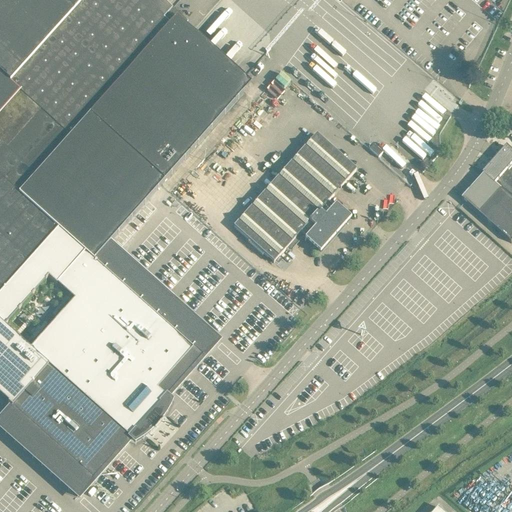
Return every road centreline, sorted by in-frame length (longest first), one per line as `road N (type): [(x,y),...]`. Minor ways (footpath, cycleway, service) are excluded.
road 1 (tertiary): [(156,511),(451,182),(511,59)]
road 2 (unknown): [(229,197),(290,126),(318,120),(368,167),(374,190),(365,219),(313,274)]
road 3 (unknown): [(251,0),(362,127),(441,193)]
road 4 (secondary): [(347,491),(511,365)]
